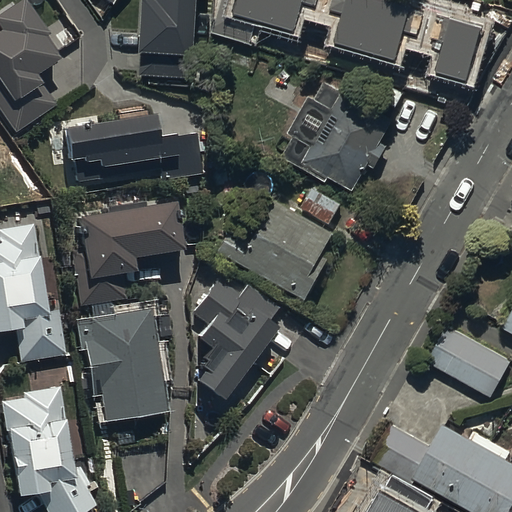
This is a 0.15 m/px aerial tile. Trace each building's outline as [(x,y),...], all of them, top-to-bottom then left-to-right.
[(100,0),(115,9),(119,0),(100,0)] [(141,0),(138,75),(194,78),(198,0),(141,0)] [(335,35),(340,38),(417,81),(431,55),(439,59),(455,31),(426,15),(428,11),(407,0),(403,0),(400,6),(389,0),(339,0),(326,24),(338,30),(335,35)] [(307,13),(270,2),(260,38),(303,49),(307,32),(302,30),(307,13)] [(0,116),(13,137),(57,110),(40,84),(70,65),(28,3),(0,21),(0,116)] [(289,136),(293,138),(282,159),(352,196),(367,167),(375,172),(387,149),(381,146),(395,121),(325,84),(315,103),(308,100),(289,136)] [(157,114),(65,129),(74,182),(159,169),(160,180),(204,173),(197,131),(161,137),(157,114)] [(40,184),(14,186),(15,206),(41,204),(40,184)] [(215,254),(221,257),(306,304),(329,262),(324,259),(336,237),(250,190),(215,254)] [(81,252),(69,254),(77,310),(125,303),(121,282),(134,280),(132,267),(181,260),(174,211),(77,226),(81,252)] [(46,317),(33,227),(0,231),(0,342),(18,340),(21,364),(64,358),(58,315),(46,317)] [(278,312),(246,289),(239,299),(215,282),(190,317),(207,330),(196,346),(208,355),(195,373),(201,378),(192,390),(221,411),(276,336),(266,328),(278,312)] [(166,416),(149,312),(74,325),(79,357),(85,356),(97,427),(166,416)] [(511,364),(447,330),(429,363),(494,398),(511,364)] [(44,511),(90,511),(97,509),(70,458),(60,390),(0,400),(16,505),(39,501),(44,511)] [(511,511),(511,465),(508,463),(511,455),(475,433),(470,442),(444,427),(432,448),(391,424),(373,455),(470,511),(511,511)] [(417,511),(379,490),(366,511),(417,511)]
